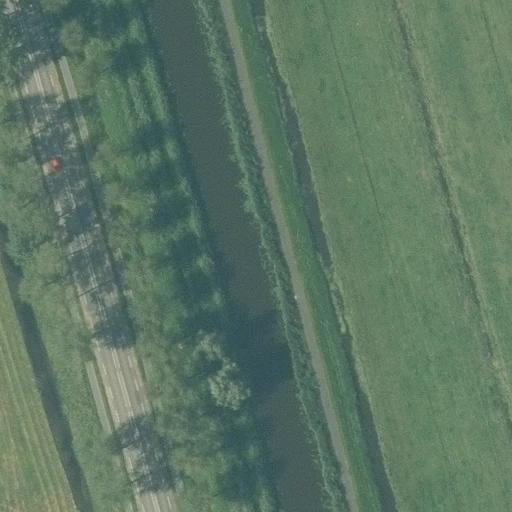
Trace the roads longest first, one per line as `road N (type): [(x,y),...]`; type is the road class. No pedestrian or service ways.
road 1 (primary): [(154,511),(11,0)]
road 2 (unclassified): [(351,511),(221,0)]
